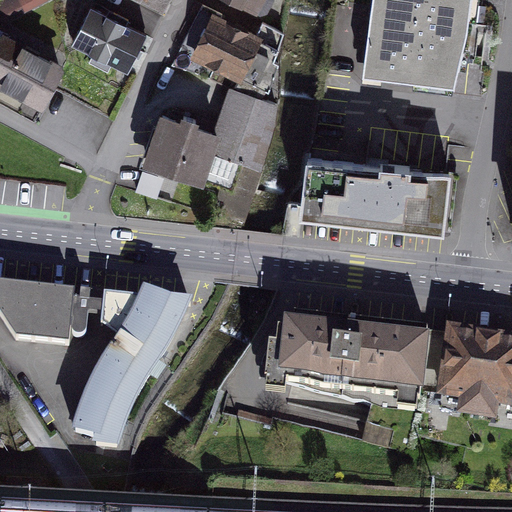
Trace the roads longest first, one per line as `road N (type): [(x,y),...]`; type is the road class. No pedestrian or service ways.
road 1 (residential): [(471,285),(90,241)]
road 2 (residential): [(471,285),(511,25)]
road 3 (residential): [(90,241),(100,186),(190,0)]
